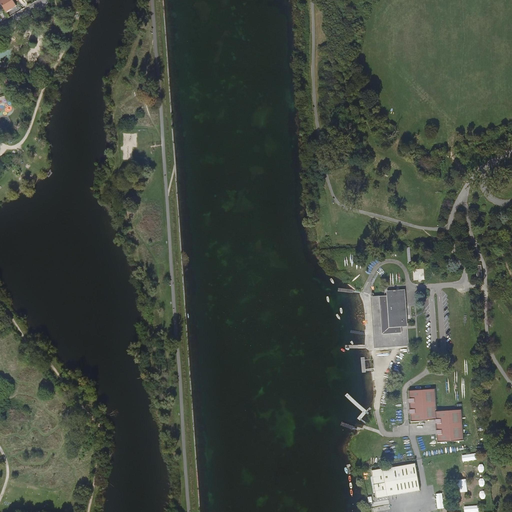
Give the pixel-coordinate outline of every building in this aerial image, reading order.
[(11,0),(4,0),(1,2),(2,4),(5,8),(14,3),(11,0)] [(425,280),(430,279),(429,268),(412,269),(413,281),(418,280),(418,282),(425,281),(425,280)] [(371,297),(372,317),(391,330),(401,339),(407,347),(404,289),(388,290),(388,295),(371,297)] [(391,330),(372,317),(375,349),(395,348),(407,347),(401,339),(391,330)] [(457,319),(457,339),(470,338),(469,319),(457,319)] [(505,418),(501,384),(495,385),(499,418),(505,418)] [(435,389),(409,391),(410,423),(435,422),(437,444),(465,441),(461,409),(437,411),(435,389)] [(475,453),(461,455),(462,462),(476,459),(475,453)] [(377,497),(420,489),(415,462),(372,470),(377,497)]
